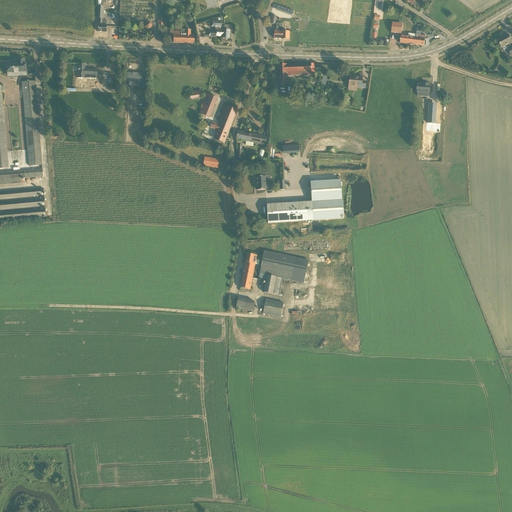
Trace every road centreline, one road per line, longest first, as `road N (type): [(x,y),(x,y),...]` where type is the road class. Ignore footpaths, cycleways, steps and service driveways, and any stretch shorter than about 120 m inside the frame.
road 1 (secondary): [(259,54),(414,55),(511,7)]
road 2 (secondary): [(0,39),(259,54)]
road 3 (residential): [(232,294),(239,258),(233,133),(259,54)]
